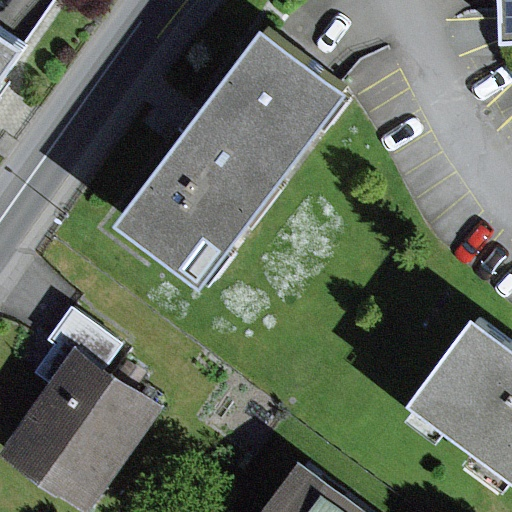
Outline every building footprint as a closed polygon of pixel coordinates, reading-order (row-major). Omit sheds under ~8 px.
[(32,36),(0,14),(0,94),(10,80),(4,76),(32,36)] [(351,70),(276,16),(199,121),(131,212),(217,276),(363,79),(351,70)] [(80,341),(111,363),(128,339),(74,302),(58,325),(80,341)] [(511,327),(486,308),(422,393),(427,396),(415,412),(445,435),(457,420),(483,440),(472,454),(511,484),(511,483),(511,327)] [(111,363),(80,341),(7,448),(95,508),(169,401),(111,363)] [(385,511),(307,454),(263,511),(385,511)]
